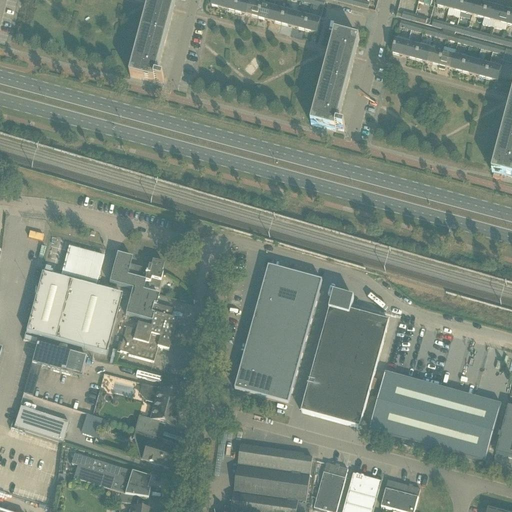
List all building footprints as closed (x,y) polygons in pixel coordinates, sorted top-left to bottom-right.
[(156,78),(173,14),(174,9),(175,8),(176,0),(150,0),(150,3),(130,78),(155,85),(155,83),(163,85),(164,80),(156,78)] [(223,10),(225,0),(213,0),(211,7),(223,10)] [(234,13),(238,1),(235,0),(225,0),(223,10),(234,13)] [(258,19),(261,6),(255,5),(256,0),(254,0),(250,0),(249,4),(246,16),(258,19)] [(324,9),(325,3),(313,0),(312,5),(324,9)] [(448,11),(451,0),(438,0),(437,8),(448,11)] [(460,14),(463,1),(460,0),(451,0),(448,11),(460,14)] [(246,16),(249,4),(238,1),(234,13),(246,16)] [(472,17),(475,4),(463,1),(460,14),(472,17)] [(369,5),(357,2),(356,7),(367,10),(369,5)] [(270,23),(273,9),(274,4),(269,3),(268,8),(261,6),(258,19),(270,23)] [(472,17),(483,20),(487,7),(475,4),(472,17)] [(495,23),(498,10),(487,7),(483,20),(495,23)] [(281,26),(285,13),(273,9),(270,23),(281,26)] [(305,32),(308,19),(310,13),(298,10),(296,16),(293,29),(305,32)] [(507,26),(510,13),(498,10),(495,23),(493,29),(505,32),(507,26)] [(293,29),(296,16),(285,13),(281,26),(293,29)] [(401,19),(411,22),(413,23),(414,17),(403,14),(401,19)] [(427,21),(414,17),(413,23),(425,26),(427,21)] [(316,35),(320,22),(308,19),(305,32),(316,35)] [(443,31),(444,26),(433,23),(431,28),(443,31)] [(411,32),(412,27),(401,24),(399,29),(411,32)] [(454,34),(456,29),(444,26),(443,31),(454,34)] [(423,35),(424,30),(412,27),(411,32),(423,35)] [(466,37),(468,32),(456,29),(454,34),(466,37)] [(423,35),(434,38),(436,33),(424,30),(423,35)] [(478,40),(479,35),(468,32),(466,37),(478,40)] [(446,41),(447,36),(436,33),(434,38),(446,41)] [(337,126),(354,62),(355,58),(359,42),(335,35),(330,51),(310,126),(335,132),(336,130),(343,132),(344,128),(337,126)] [(490,43),(491,38),(479,35),(478,40),(490,43)] [(459,39),(453,38),(447,36),(446,41),(458,45),(459,39)] [(501,47),(503,41),(491,38),(490,43),(501,47)] [(469,48),(471,42),(459,39),(458,45),(469,48)] [(511,49),(511,43),(510,43),(503,41),(501,47),(511,49)] [(404,58),(407,45),(396,42),(392,55),(404,58)] [(481,51),(482,45),(471,42),(469,48),(481,51)] [(427,65),(432,47),(420,44),(419,49),(416,61),(427,65)] [(416,61),(419,49),(407,45),(404,58),(416,61)] [(493,54),(494,48),(482,45),(481,51),(493,54)] [(439,68),(442,55),(436,53),(437,48),(432,46),(432,47),(427,65),(439,68)] [(504,57),(505,51),(494,48),(493,54),(504,57)] [(508,65),(511,53),(505,51),(504,57),(502,63),(508,65)] [(450,71),(454,58),(442,55),(439,68),(438,70),(445,72),(445,69),(450,71)] [(462,74),(466,61),(454,58),(450,71),(462,74)] [(474,77),(477,64),(466,61),(462,74),(474,77)] [(485,80),(489,67),(477,64),(474,77),(485,80)] [(497,83),(501,70),(489,67),(485,80),(497,83)] [(511,95),(511,99),(491,174),(511,179),(511,95)] [(68,248),(60,279),(61,279),(61,281),(65,282),(65,280),(90,287),(90,288),(94,289),(94,288),(96,288),(104,258),(68,248)] [(130,267),(132,260),(127,258),(126,260),(117,258),(113,274),(112,274),(109,285),(132,291),(125,317),(151,324),(154,315),(151,315),(153,306),(155,306),(157,298),(142,293),(145,283),(148,271),(147,271),(130,267)] [(155,263),(155,264),(152,263),(150,268),(148,268),(147,271),(148,271),(145,283),(149,284),(148,287),(159,289),(162,275),(164,265),(155,263)] [(269,269),(264,287),(299,297),(304,279),(269,269)] [(90,288),(70,283),(65,282),(61,281),(41,275),(26,334),(106,356),(122,297),(94,289),(90,288)] [(304,279),(299,297),(317,302),(322,284),(304,279)] [(264,287),(259,304),(295,314),(299,297),(264,287)] [(299,297),(295,314),(312,319),(317,302),(299,297)] [(359,430),(376,372),(389,323),(350,313),(353,302),(334,297),(301,414),(359,430)] [(259,304),(254,322),(290,331),(295,314),(259,304)] [(169,319),(171,311),(155,307),(155,306),(153,306),(151,315),(154,315),(151,324),(149,329),(136,325),(134,333),(124,330),(120,345),(119,345),(116,354),(119,355),(120,354),(128,356),(128,357),(153,364),(157,349),(168,352),(177,321),(169,319)] [(295,314),(290,331),(308,336),(312,319),(295,314)] [(254,322),(250,339),(285,349),(290,331),(254,322)] [(434,329),(419,384),(439,389),(453,335),(434,329)] [(290,331),(285,349),(303,354),(308,336),(290,331)] [(250,339),(245,356),(280,366),(285,349),(250,339)] [(31,366),(81,379),(86,359),(37,345),(31,366)] [(285,349),(280,366),(298,371),(303,354),(285,349)] [(245,356),(240,374),(276,384),(280,366),(245,356)] [(280,366),(276,384),(293,388),(298,371),(280,366)] [(240,374),(235,392),(271,402),(276,384),(240,374)] [(439,389),(419,384),(386,375),(369,433),(485,464),(501,406),(439,389)] [(276,384),(271,402),(288,406),(293,388),(276,384)] [(177,418),(182,397),(158,390),(150,421),(174,428),(175,426),(177,425),(177,423),(178,421),(178,419),(177,418)] [(24,396),(14,429),(62,445),(73,412),(24,396)] [(511,409),(508,408),(495,456),(511,460),(511,409)] [(162,441),(135,432),(135,433),(143,435),(140,443),(141,443),(138,453),(139,453),(141,462),(168,470),(170,467),(171,465),(172,463),(173,461),(173,459),(173,457),(174,453),(160,449),(162,441)] [(296,511),(298,503),(306,504),(312,460),(303,459),(304,456),(241,446),(232,509),(227,508),(226,511),(296,511)] [(151,480),(141,477),(73,456),(70,466),(77,468),(73,481),(112,493),(121,496),(128,498),(140,500),(148,501),(149,492),(147,491),(151,480)] [(327,466),(324,475),(314,511),(317,511),(337,511),(346,481),(345,481),(348,471),(327,466)] [(351,485),(343,511),(373,511),(378,495),(381,486),(380,486),(377,485),(377,484),(376,484),(376,483),(376,482),(375,482),(364,479),(364,478),(356,476),(356,477),(353,476),(351,485)] [(388,483),(381,509),(394,511),(414,511),(420,491),(388,483)] [(121,496),(119,505),(138,508),(140,500),(128,498),(121,496)]
